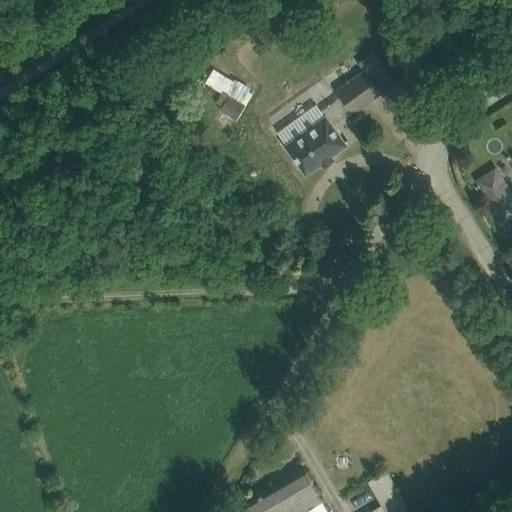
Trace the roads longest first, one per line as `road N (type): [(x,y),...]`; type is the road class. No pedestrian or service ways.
road 1 (track): [(0,294),(348,285)]
road 2 (unclassified): [(274,405),(418,174)]
road 3 (unclassified): [(511,296),(444,189),(418,174)]
road 4 (unclassified): [(418,174),(440,137),(511,85)]
